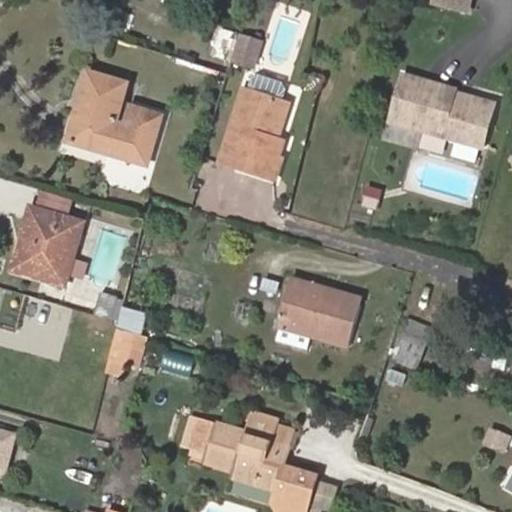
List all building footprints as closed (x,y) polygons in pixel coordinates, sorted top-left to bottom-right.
[(475,8),(476,0),(440,0),(441,1),(475,8)] [(235,64),(243,37),(220,30),(212,55),(217,57),(213,70),(231,76),(235,64)] [(253,69),(261,43),(243,37),(235,64),(253,69)] [(134,106),(128,124),(119,121),(129,84),(89,72),(68,142),(109,154),(110,150),(151,162),(165,115),(134,106)] [(284,90),(282,84),(258,76),(251,79),(247,91),(280,102),(284,90)] [(406,80),(394,125),(486,150),(496,112),(493,111),(456,101),(458,93),(406,80)] [(272,139),(284,103),(280,102),(247,91),(243,90),(230,132),(244,136),(235,166),(273,178),(280,157),(275,155),(280,141),(272,139)] [(495,103),(458,93),(456,101),(493,111),(495,103)] [(235,166),(244,136),(230,132),(220,161),(235,166)] [(378,209),(384,189),(369,185),(364,205),(378,209)] [(70,219),(75,201),(45,192),(39,209),(70,219)] [(84,224),(33,207),(14,271),(66,286),(84,224)] [(306,293),(308,286),(291,281),(277,327),(280,328),(311,337),(350,348),(361,309),(306,293)] [(363,302),(308,286),(306,293),(361,309),(363,302)] [(101,293),(95,315),(111,319),(117,297),(101,293)] [(42,304),(38,320),(59,324),(63,310),(42,304)] [(142,312),(124,307),(120,322),(119,327),(135,331),(137,332),(142,312)] [(425,343),(431,328),(410,320),(405,336),(425,343)] [(119,327),(112,357),(125,360),(128,361),(135,331),(119,327)] [(307,351),(311,337),(280,328),(276,342),(307,351)] [(137,332),(135,331),(128,361),(139,364),(147,335),(137,332)] [(405,336),(396,359),(415,366),(425,343),(405,336)] [(192,377),(198,357),(169,349),(163,369),(192,377)] [(122,373),(125,360),(112,357),(109,369),(122,373)] [(253,485),(272,491),(275,492),(275,490),(284,493),(282,498),(287,507),(301,511),(313,476),(290,468),(288,474),(281,472),(282,466),(287,448),(284,447),(265,441),(268,428),(270,423),(244,415),(240,429),(184,414),(177,443),(188,447),(208,452),(205,461),(205,463),(235,472),(234,475),(254,481),(253,485)] [(288,433),(268,428),(265,441),(284,447),(288,433)] [(498,448),(504,434),(490,429),(485,442),(498,448)] [(0,469),(4,471),(14,434),(0,430),(0,469)] [(505,451),(511,437),(504,434),(498,448),(505,451)] [(186,455),(205,461),(208,452),(188,447),(186,455)] [(511,493),(511,459),(499,488),(511,493)] [(254,481),(234,475),(233,480),(253,485),(254,481)] [(272,511),(301,511),(287,507),(282,498),(284,493),(275,490),(275,492),(272,491),(269,505),(272,511)]
